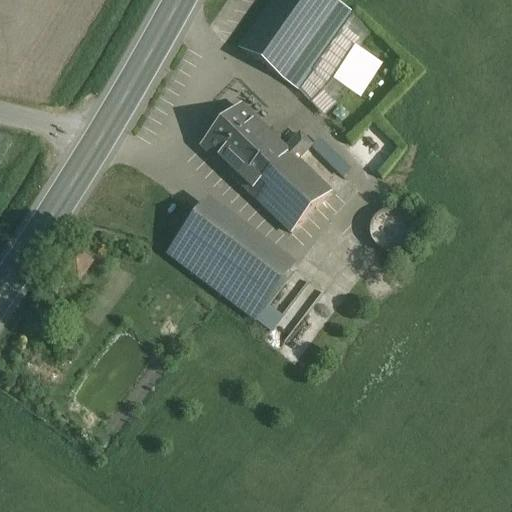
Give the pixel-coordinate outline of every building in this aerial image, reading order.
[(331,0),(276,0),(240,51),(284,82),(297,63),(339,5),(331,0)] [(339,5),(297,63),(311,72),(352,15),(339,5)] [(311,72),(297,63),(284,82),(307,97),(364,23),(352,15),(311,72)] [(240,108),(201,148),(237,182),(276,142),(240,108)] [(305,125),(283,150),(307,173),(329,148),(305,125)] [(283,150),(276,142),(237,182),(291,235),(330,195),(307,173),(283,150)] [(297,268),(209,202),(199,215),(287,281),(297,268)] [(192,209),(176,230),(184,236),(199,215),(192,209)] [(395,212),(391,212),(388,212),(385,213),(381,215),(378,217),(375,219),(373,223),(371,227),(370,230),(370,234),(370,238),(371,241),(372,243),(373,246),(376,249),(378,251),(380,253),(382,254),(385,255),(389,256),(393,256),(396,256),(400,255),(403,253),(406,251),(409,248),(411,245),(413,241),(414,238),(414,234),(414,231),(413,228),(412,225),(411,223),(409,221),(407,218),(404,216),(399,213),(395,212)] [(287,281),(199,215),(184,236),(169,256),(255,321),(287,281)] [(60,273),(48,291),(56,296),(68,279),(60,273)] [(280,321),(266,310),(257,321),(271,332),(280,321)]
